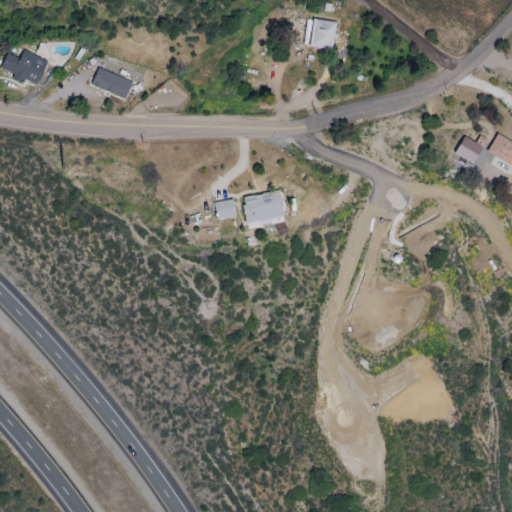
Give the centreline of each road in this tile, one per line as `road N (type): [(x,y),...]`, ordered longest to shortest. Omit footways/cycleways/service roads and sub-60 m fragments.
road 1 (residential): [(0,112),(136,128),(305,126)]
road 2 (motorway): [(173,511),(0,296)]
road 3 (residential): [(276,129),(468,206),(485,218),(506,255)]
road 4 (residential): [(305,126),(421,92),(455,73),(511,17)]
road 5 (motorway): [(0,403),(91,511)]
